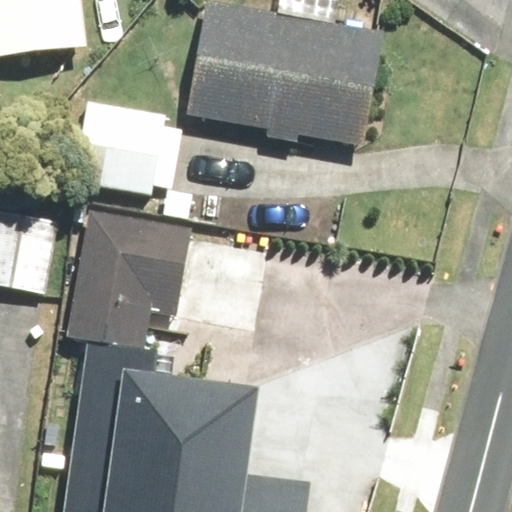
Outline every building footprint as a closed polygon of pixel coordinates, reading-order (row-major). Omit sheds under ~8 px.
[(0,0),(0,61),(81,58),(78,0),(0,0)] [(381,36),(204,7),(185,124),(362,151),(381,36)] [(85,107),(77,189),(164,199),(162,216),(192,220),(196,181),(182,180),(186,131),(165,129),(167,116),(85,107)] [(182,228),(101,216),(54,511),(301,511),(309,468),(254,460),(265,387),(138,367),(149,294),(171,297),(182,228)] [(55,233),(0,227),(0,293),(48,298),(55,233)]
